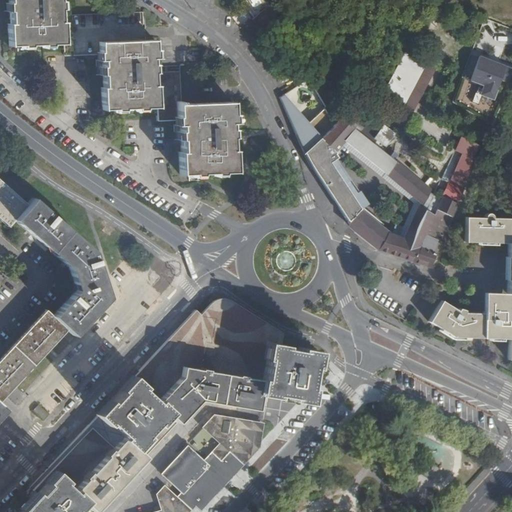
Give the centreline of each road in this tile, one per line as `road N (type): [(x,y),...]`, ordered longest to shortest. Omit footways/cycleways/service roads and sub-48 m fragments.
road 1 (residential): [(312,224),(284,140),(241,65),(156,0)]
road 2 (secondary): [(0,111),(187,245)]
road 3 (residential): [(106,511),(187,422),(120,361)]
road 4 (residential): [(511,307),(480,281),(325,239)]
road 5 (residential): [(357,372),(232,511)]
road 6 (secondary): [(507,389),(350,311)]
road 7 (secondary): [(368,347),(511,410)]
road 8 (residential): [(212,265),(120,361)]
